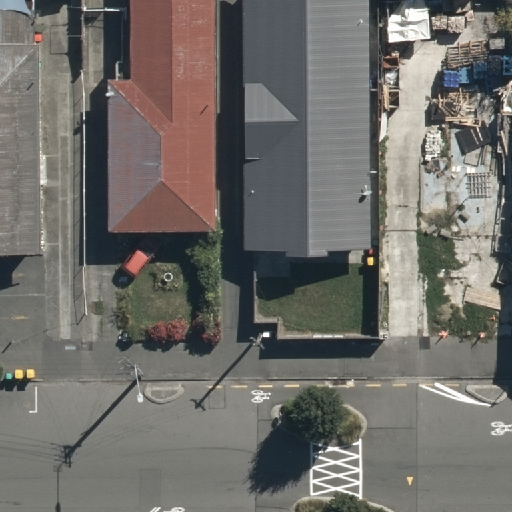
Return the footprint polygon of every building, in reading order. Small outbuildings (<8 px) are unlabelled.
[(217,240),(219,0),(143,0),(142,94),(117,94),(116,239),(217,240)] [(240,0),(243,262),(285,262),(285,268),(328,268),(328,260),(369,260),(364,0),(240,0)] [(420,0),(385,1),(386,90),(482,88),(480,0),(420,0)] [(0,258),(53,258),(49,51),(32,29),(0,29),(0,258)] [(511,169),(486,169),(487,344),(511,343),(511,169)]
